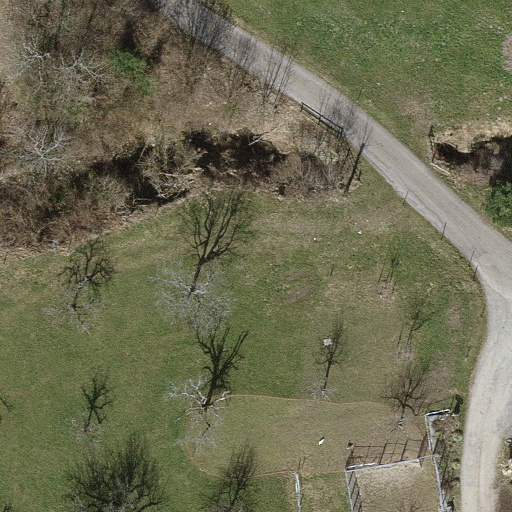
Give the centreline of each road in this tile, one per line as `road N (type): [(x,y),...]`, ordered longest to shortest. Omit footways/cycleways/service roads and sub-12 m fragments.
road 1 (unclassified): [(168,0),(301,89),(511,277)]
road 2 (track): [(511,277),(474,436),(474,511)]
